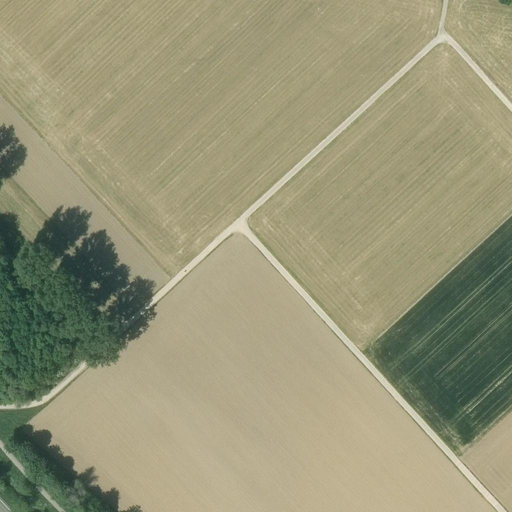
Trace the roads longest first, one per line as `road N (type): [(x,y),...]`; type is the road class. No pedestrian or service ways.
road 1 (track): [(502,511),(236,222)]
road 2 (track): [(0,407),(38,404),(236,222)]
road 3 (track): [(236,222),(442,33)]
